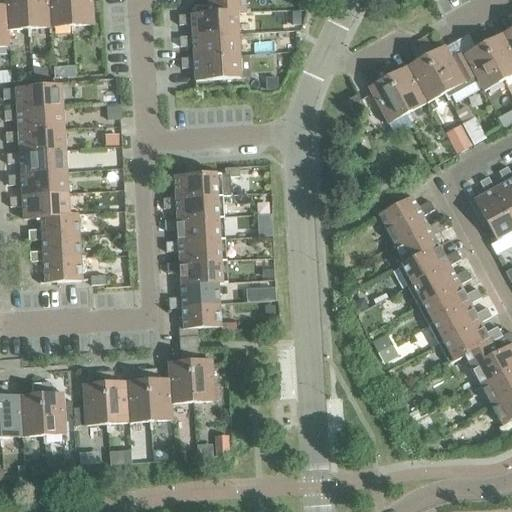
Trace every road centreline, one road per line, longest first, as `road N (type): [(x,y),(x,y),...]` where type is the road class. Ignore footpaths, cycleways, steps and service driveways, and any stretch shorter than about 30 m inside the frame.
road 1 (tertiary): [(296,129),(317,511)]
road 2 (residential): [(0,289),(3,330),(128,322),(146,307),(147,137)]
road 3 (residential): [(511,309),(442,179),(511,143)]
road 4 (residential): [(495,0),(415,41),(326,62)]
road 5 (residential): [(147,137),(296,129)]
road 6 (residential): [(147,137),(138,0)]
